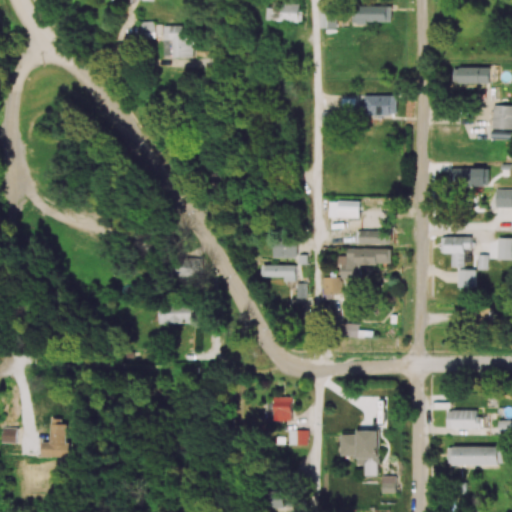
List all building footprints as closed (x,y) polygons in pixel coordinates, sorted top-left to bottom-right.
[(303,3),(276,3),(276,8),(269,8),(268,21),(302,22),(303,3)] [(393,22),(392,6),(358,6),(358,23),(393,22)] [(321,10),(322,28),(338,28),(338,9),(321,10)] [(155,22),(139,22),(140,38),(155,37),(155,22)] [(172,58),(192,57),(191,25),(163,26),(163,40),(171,40),(172,58)] [(491,83),(491,68),(454,67),(453,83),(491,83)] [(398,96),(365,95),(365,103),(362,103),(362,115),(397,115),(398,96)] [(511,105),(493,105),(492,129),(511,129),(511,105)] [(489,168),(451,169),(452,186),(490,185),(489,168)] [(496,207),(511,206),(511,189),(496,189),(496,207)] [(328,217),(360,218),(360,201),(329,201),(328,217)] [(356,243),(391,244),(391,231),(356,231),(356,243)] [(473,237),(443,236),(442,253),(453,253),(453,267),(465,267),(466,249),(473,249),(473,237)] [(273,257),(297,257),(297,238),(273,238),(273,257)] [(511,238),(499,238),(498,259),(511,259),(511,238)] [(361,278),(362,264),(391,264),(392,249),(348,247),(347,256),(338,255),(338,265),(342,265),(342,278),(361,278)] [(261,277),(285,277),(285,281),(296,281),(296,265),(261,265),(261,277)] [(459,287),(476,288),(477,270),(459,269),(459,287)] [(324,278),(324,299),(333,299),(333,294),(342,294),(341,277),(324,278)] [(307,283),(297,283),(297,297),(307,297),(307,283)] [(157,306),(157,323),(191,322),(190,305),(157,306)] [(366,338),(367,331),(359,330),(360,324),(346,323),(345,337),(366,338)] [(293,397),(275,397),(275,420),(294,420),(293,397)] [(267,423),(274,423),(275,406),(267,406),(267,423)] [(481,410),(447,411),(448,429),(481,428),(481,410)] [(309,430),(289,430),(289,445),(309,445),(309,430)] [(341,456),(357,455),(358,465),(380,465),(379,430),(357,430),(357,434),(341,435),(341,456)] [(49,449),(65,450),(65,434),(50,433),(49,449)] [(505,447),(448,447),(448,464),(504,465),(505,447)] [(383,493),(396,493),(396,475),(382,476),(383,493)] [(289,511),(289,492),(264,491),(264,511),(289,511)]
